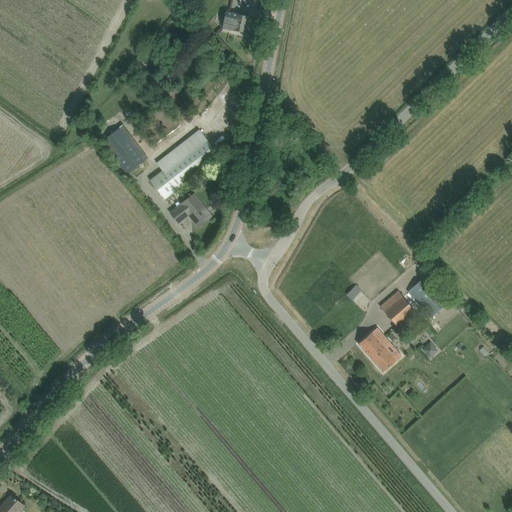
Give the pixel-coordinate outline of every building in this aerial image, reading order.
[(248,16),(226,12),(223,27),(245,32),(248,16)] [(223,91),(218,97),(235,111),(240,106),(223,91)] [(147,158),(123,125),(103,140),(127,173),(147,158)] [(220,156),(214,148),(199,130),(157,163),(163,170),(150,180),(159,191),(165,199),(220,156)] [(199,226),(211,216),(194,194),(171,212),(179,223),(190,214),(199,226)] [(450,300),(427,275),(409,292),(431,316),(450,300)] [(351,289),(347,294),(353,299),(357,295),(351,289)] [(398,291),(380,307),(401,331),(420,315),(398,291)] [(433,368),(475,329),(462,314),(420,354),(433,368)] [(402,356),(377,327),(366,337),(358,344),(383,372),(390,365),(402,356)] [(0,507),(0,511),(18,511),(24,505),(19,501),(11,495),(0,507)]
